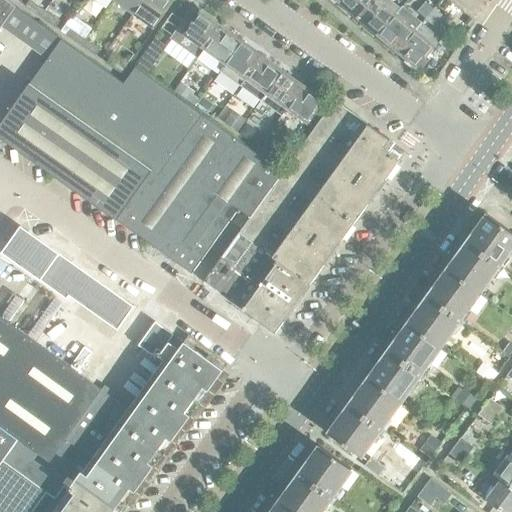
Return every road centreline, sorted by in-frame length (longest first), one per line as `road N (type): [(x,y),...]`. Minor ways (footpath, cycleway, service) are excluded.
road 1 (tertiary): [(225,511),(482,158)]
road 2 (residential): [(482,158),(257,0)]
